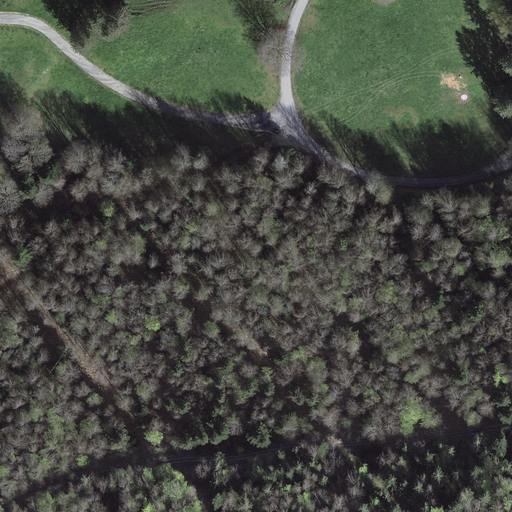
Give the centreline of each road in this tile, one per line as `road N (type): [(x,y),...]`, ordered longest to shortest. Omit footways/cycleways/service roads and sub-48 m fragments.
road 1 (track): [(0,493),(70,472),(511,423)]
road 2 (unclassified): [(511,162),(470,177),(415,182),(367,175),(314,149),(287,106),(286,55),(303,0)]
